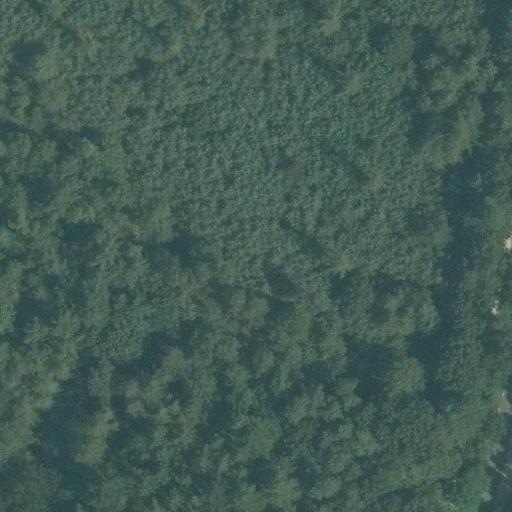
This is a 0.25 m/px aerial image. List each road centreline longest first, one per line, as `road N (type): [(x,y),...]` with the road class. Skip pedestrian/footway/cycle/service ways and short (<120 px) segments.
road 1 (track): [(452,511),(185,261),(0,102)]
road 2 (tertiary): [(482,511),(511,393)]
